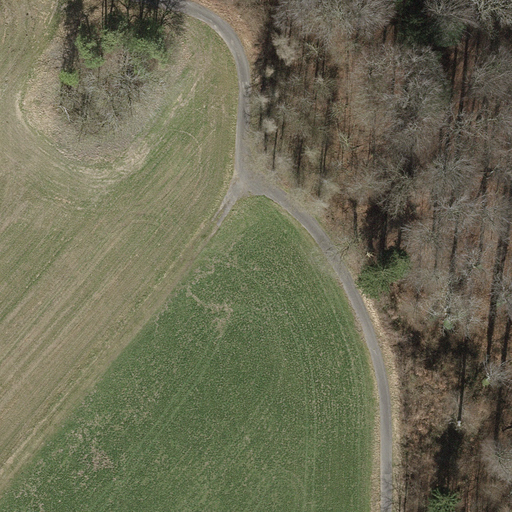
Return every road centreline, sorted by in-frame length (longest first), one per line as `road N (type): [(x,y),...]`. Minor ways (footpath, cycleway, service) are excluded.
road 1 (track): [(388,511),(384,390),(359,304),(312,226),(246,169),(246,79),(236,46),(205,14),(157,0)]
road 2 (track): [(248,173),(215,225),(0,483)]
